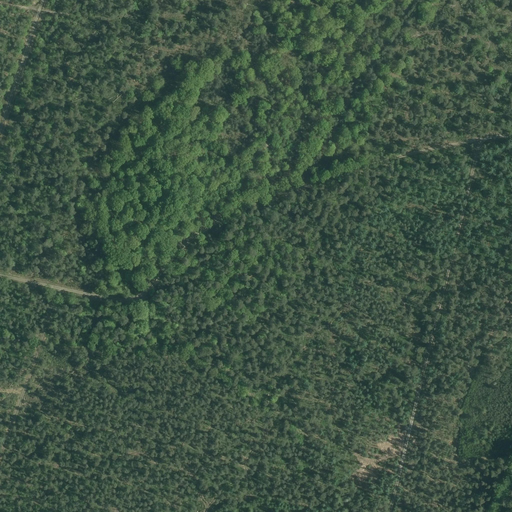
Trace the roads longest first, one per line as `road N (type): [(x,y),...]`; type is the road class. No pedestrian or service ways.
road 1 (track): [(0,275),(129,300),(184,244),(245,201),(349,166),(511,135)]
road 2 (track): [(389,511),(480,139)]
road 3 (track): [(0,459),(57,287)]
road 4 (track): [(39,9),(0,129)]
